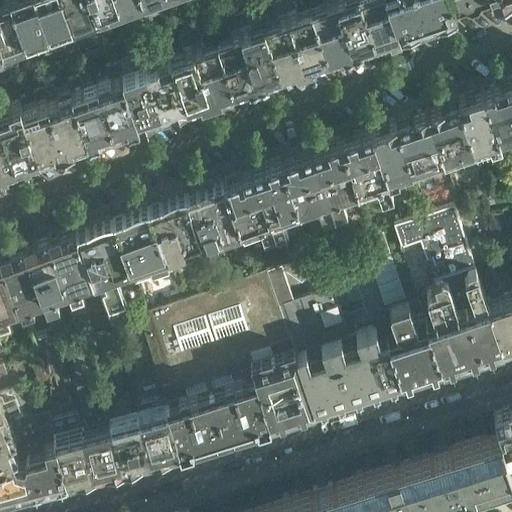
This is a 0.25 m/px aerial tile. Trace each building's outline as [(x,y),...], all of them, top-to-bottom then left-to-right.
[(27,42),(11,0),(0,0),(0,40),(9,66),(19,62),(13,47),(27,42)] [(55,49),(37,0),(11,0),(27,42),(40,37),(46,52),(55,49)] [(74,25),(64,0),(37,0),(55,49),(64,46),(59,31),(74,25)] [(108,45),(103,32),(91,0),(64,0),(74,25),(89,20),(99,48),(108,45)] [(121,8),(117,0),(91,0),(103,32),(113,28),(107,13),(121,8)] [(149,15),(143,0),(117,0),(121,8),(134,4),(139,18),(149,15)] [(143,0),(149,15),(159,11),(154,0),(143,0)] [(305,62),(283,0),(275,0),(273,1),(279,18),(266,23),(282,69),(305,62)] [(329,53),(313,6),(298,11),(294,0),(283,0),(305,62),(329,53)] [(351,46),(335,0),(324,0),(325,2),(313,6),(329,53),(351,46)] [(376,37),(362,0),(335,0),(351,46),(376,37)] [(400,29),(389,0),(362,0),(376,37),(400,29)] [(428,19),(420,0),(389,0),(400,29),(428,19)] [(420,0),(428,19),(455,10),(451,0),(420,0)] [(486,0),(451,0),(455,10),(455,11),(486,0)] [(282,69),(266,23),(252,27),(246,10),(236,13),(259,78),(282,69)] [(259,78),(236,13),(226,17),(232,34),(219,39),(235,86),(259,78)] [(235,86),(219,39),(206,43),(200,26),(189,29),(212,94),(235,86)] [(212,94),(189,29),(179,33),(185,50),(170,55),(186,102),(212,94)] [(160,111),(138,48),(135,37),(124,41),(129,57),(118,61),(118,62),(122,73),(138,119),(160,111)] [(0,68),(9,66),(0,40),(0,68)] [(186,102),(170,55),(154,61),(149,44),(138,48),(160,111),(186,102)] [(138,119),(122,73),(118,62),(106,67),(110,77),(97,81),(113,127),(138,119)] [(113,127),(97,81),(84,86),(81,75),(67,80),(70,90),(71,93),(73,92),(88,136),(113,127)] [(511,129),(511,76),(483,86),(499,134),(511,129)] [(88,136),(73,92),(71,93),(70,90),(59,95),(55,84),(44,88),(64,144),(88,136)] [(499,134),(483,86),(458,95),(474,143),(490,138),(491,141),(501,138),(499,134)] [(64,144),(44,88),(33,92),(37,102),(25,106),(23,107),(39,153),(64,144)] [(474,143),(458,95),(428,105),(444,153),(474,143)] [(39,153),(23,107),(25,106),(22,101),(12,104),(14,110),(0,114),(0,117),(16,161),(39,153)] [(444,153),(428,105),(396,116),(413,164),(444,153)] [(413,164),(396,116),(370,125),(389,177),(399,173),(397,169),(413,164)] [(0,167),(16,162),(16,161),(0,117),(0,167)] [(393,190),(389,177),(370,125),(370,124),(341,134),(361,191),(378,185),(381,194),(393,190)] [(361,191),(341,134),(312,144),(335,210),(346,206),(343,197),(361,191)] [(335,210),(312,144),(282,155),(302,212),(321,205),(324,214),(335,210)] [(302,212),(282,155),(253,164),(275,231),(287,227),(284,218),(302,212)] [(275,231),(253,164),(241,168),(241,170),(223,176),(242,230),(243,232),(261,225),(264,234),(275,231)] [(242,230),(223,176),(221,176),(212,178),(209,179),(204,181),(201,183),(197,185),(197,184),(186,188),(187,189),(186,189),(204,239),(225,232),(226,235),(242,230)] [(206,242),(204,239),(186,189),(186,188),(179,189),(175,191),(170,192),(167,194),(163,196),(160,198),(160,197),(149,200),(150,201),(149,201),(168,251),(188,244),(190,247),(206,242)] [(438,224),(458,217),(452,200),(391,220),(397,238),(417,231),(418,235),(439,229),(438,224)] [(183,292),(168,251),(149,201),(149,202),(149,201),(144,202),(137,204),(134,205),(131,206),(123,210),(123,209),(112,213),(113,214),(131,264),(152,257),(153,261),(163,257),(173,281),(142,292),(147,306),(183,292)] [(133,267),(131,264),(113,214),(112,214),(104,215),(99,216),(95,218),(92,219),(86,223),(86,222),(75,226),(75,225),(94,277),(111,321),(131,313),(118,276),(113,273),(107,275),(106,273),(116,269),(117,273),(133,267)] [(94,277),(75,225),(50,234),(69,286),(71,294),(82,290),(80,282),(94,277)] [(69,286),(50,234),(25,243),(44,295),(47,303),(58,299),(55,291),(69,286)] [(44,295),(25,243),(1,251),(20,303),(23,312),(34,308),(31,300),(44,295)] [(20,303),(1,251),(0,251),(0,319),(11,316),(8,308),(20,303)] [(296,349),(280,301),(267,262),(183,292),(147,306),(148,308),(139,311),(164,395),(166,405),(180,447),(270,418),(247,349),(287,336),(291,350),(296,349)] [(502,342),(487,299),(474,262),(465,265),(462,272),(473,303),(467,305),(482,349),(502,342)] [(482,349),(467,305),(458,282),(445,286),(442,276),(438,274),(433,275),(435,281),(461,356),(482,349)] [(461,356),(435,281),(429,284),(425,291),(434,316),(425,319),(427,323),(441,363),(461,356)] [(353,344),(349,334),(333,284),(327,285),(316,289),(327,322),(350,393),(367,387),(353,344)] [(350,393),(327,322),(316,289),(280,301),(296,349),(314,404),(350,393)] [(511,339),(511,292),(511,291),(487,299),(502,342),(511,339)] [(441,363),(427,323),(417,327),(408,301),(392,306),(390,312),(397,334),(390,336),(389,334),(378,338),(373,326),(367,328),(385,381),(441,363)] [(385,381),(367,328),(349,334),(353,344),(367,387),(385,381)] [(314,404),(296,349),(291,350),(287,336),(247,349),(270,418),(314,404)] [(0,424),(32,412),(20,384),(0,392),(0,424)] [(166,405),(164,395),(136,402),(138,412),(151,454),(180,447),(166,405)] [(474,486),(500,478),(511,474),(511,473),(510,468),(511,466),(511,447),(511,403),(494,409),(500,429),(432,450),(238,511),(393,511),(459,491),(462,500),(477,495),(474,486)] [(15,442),(27,436),(37,425),(32,412),(0,424),(0,458),(15,453),(19,451),(15,442)] [(151,454),(138,412),(110,419),(122,462),(151,454)] [(122,462),(110,419),(80,427),(91,470),(122,462)] [(91,470),(80,427),(54,434),(55,436),(66,476),(91,470)] [(66,476),(55,436),(46,439),(49,449),(27,455),(25,461),(23,460),(30,486),(66,476)] [(0,493),(30,486),(23,460),(17,457),(15,453),(0,458),(0,493)]
